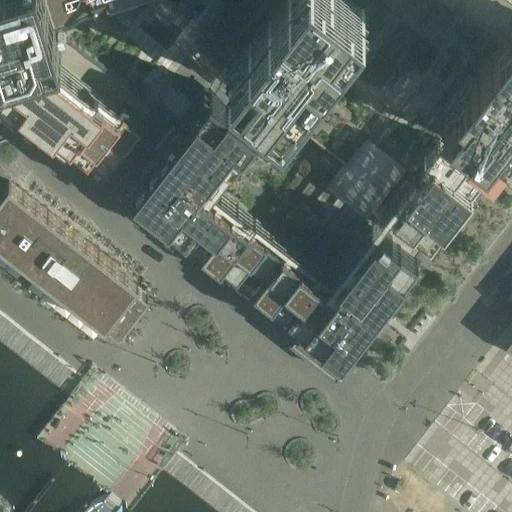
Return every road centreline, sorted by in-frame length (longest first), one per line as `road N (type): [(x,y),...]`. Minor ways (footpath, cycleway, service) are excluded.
road 1 (residential): [(0,141),(373,430)]
road 2 (unclassified): [(393,397),(511,245)]
